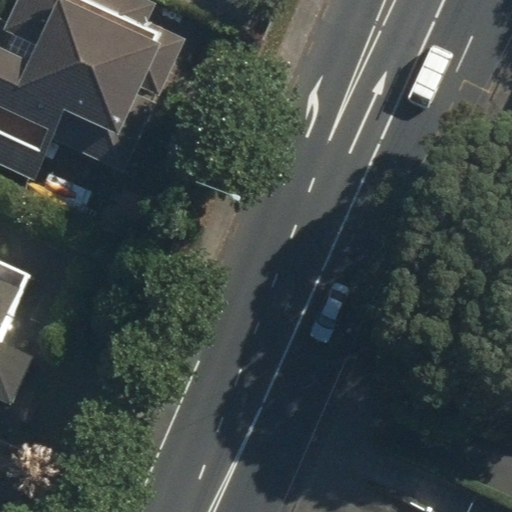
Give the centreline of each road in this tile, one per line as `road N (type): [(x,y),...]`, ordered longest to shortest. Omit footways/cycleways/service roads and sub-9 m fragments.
road 1 (secondary): [(211,511),(372,157)]
road 2 (secondary): [(372,157),(444,0)]
road 3 (secondary): [(372,157),(414,0)]
